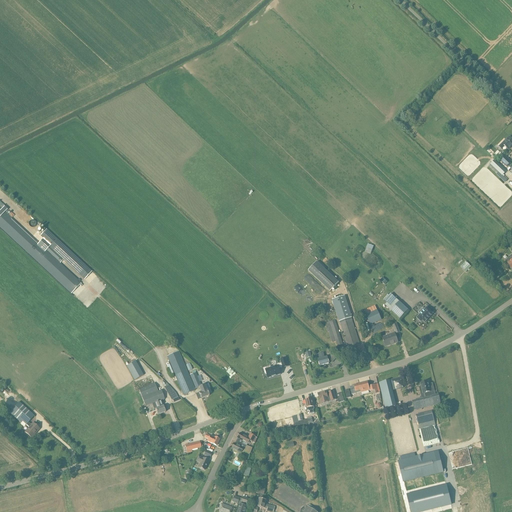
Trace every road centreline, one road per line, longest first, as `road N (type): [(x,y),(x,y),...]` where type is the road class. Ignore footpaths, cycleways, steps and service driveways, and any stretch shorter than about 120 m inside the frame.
road 1 (tertiary): [(241,410),(433,350),(511,301)]
road 2 (tertiary): [(0,488),(241,410)]
road 3 (unclassified): [(511,108),(399,0)]
